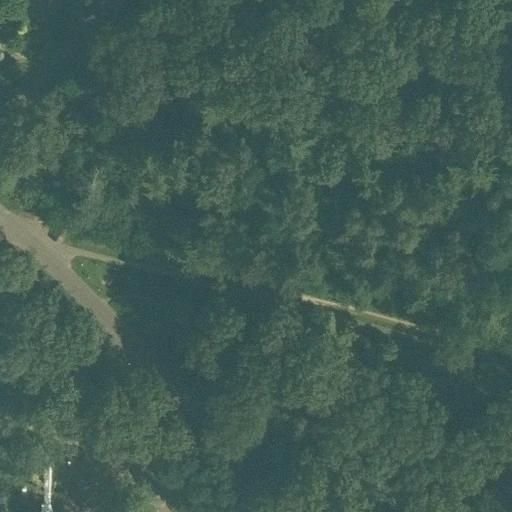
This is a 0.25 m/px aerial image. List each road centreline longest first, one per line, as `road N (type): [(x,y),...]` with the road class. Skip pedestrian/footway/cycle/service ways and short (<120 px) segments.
road 1 (track): [(511,349),(6,223)]
road 2 (tertiary): [(289,511),(111,320),(0,217)]
road 3 (residential): [(0,129),(114,0)]
